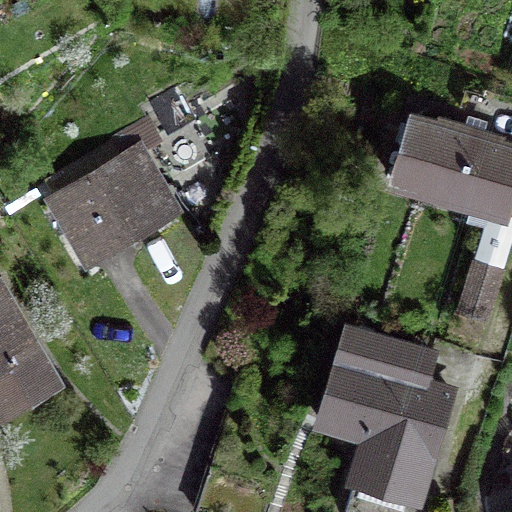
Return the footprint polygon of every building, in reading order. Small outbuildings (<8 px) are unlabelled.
[(177,85),(150,100),(165,127),(192,112),(177,85)] [(441,126),(412,117),(393,180),(505,215),(511,193),(511,148),(497,144),(499,138),(443,120),(441,126)] [(138,149),(55,198),(89,254),(171,205),(138,149)] [(503,268),(474,259),(458,309),(487,318),(503,268)] [(14,278),(0,285),(0,381),(54,351),(14,278)] [(402,342),(348,325),(319,418),(365,433),(352,475),(419,496),(452,391),(424,382),(426,376),(394,366),(402,342)] [(234,379),(225,411),(291,430),(300,398),(234,379)] [(225,411),(216,440),(282,461),(291,430),(225,411)] [(216,440),(207,474),(271,493),(282,461),(216,440)] [(265,511),(271,493),(207,474),(198,506),(219,511),(265,511)]
